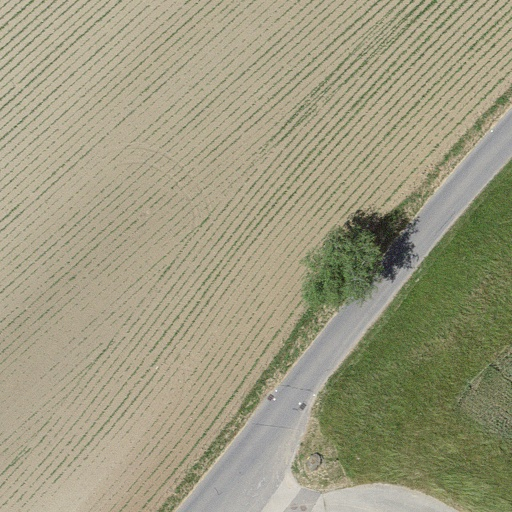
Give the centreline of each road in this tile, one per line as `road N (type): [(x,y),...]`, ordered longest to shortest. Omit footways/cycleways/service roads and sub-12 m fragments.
road 1 (unclassified): [(210,511),(511,142)]
road 2 (track): [(410,511),(282,511)]
